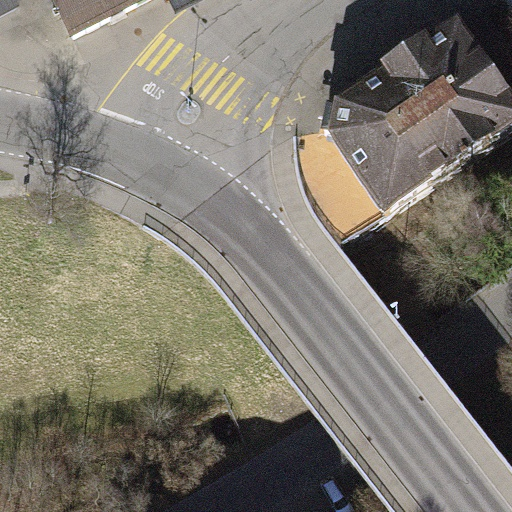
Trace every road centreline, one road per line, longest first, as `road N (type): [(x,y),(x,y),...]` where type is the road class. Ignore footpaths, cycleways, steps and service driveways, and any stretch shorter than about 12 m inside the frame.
road 1 (tertiary): [(466,511),(254,249),(176,178),(145,161)]
road 2 (residential): [(213,511),(319,450),(511,314)]
road 3 (residential): [(145,161),(258,37),(312,0)]
road 4 (tertiary): [(145,161),(0,122)]
